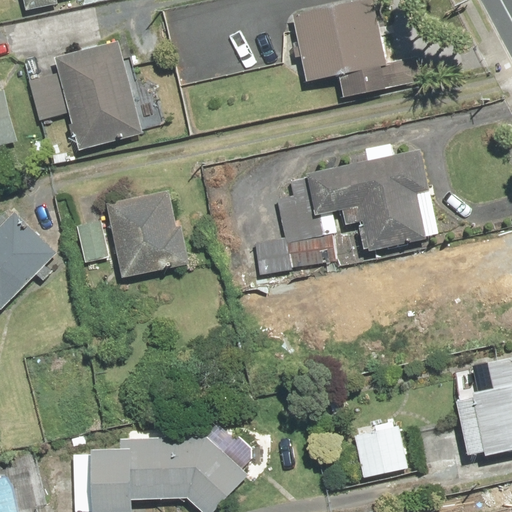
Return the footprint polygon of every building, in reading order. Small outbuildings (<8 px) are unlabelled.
[(24,0),(27,11),(59,4),(58,0),(24,0)] [(374,0),(363,0),(295,14),(309,82),(340,75),(345,99),(424,83),(419,59),(388,65),(374,0)] [(121,42),(57,58),(61,72),(29,80),(40,122),(71,114),(80,150),(144,135),(121,42)] [(9,91),(0,93),(0,148),(22,143),(9,91)] [(422,150),(310,174),(311,177),(292,181),(296,196),(280,199),(288,238),(258,245),(265,276),(345,259),(335,213),(345,211),(348,226),(365,223),(371,251),(441,237),(422,150)] [(172,192),(110,204),(125,278),(192,265),(184,225),(179,226),(172,192)] [(0,306),(5,311),(59,256),(16,215),(0,231),(0,306)] [(99,219),(82,223),(91,262),(107,259),(99,219)] [(374,312),(384,355),(502,328),(486,261),(413,277),(419,302),(374,312)] [(476,398),(459,401),(470,456),(488,453),(488,457),(511,451),(511,358),(490,363),(495,389),(475,393),(476,398)] [(402,426),(356,436),(365,478),(411,469),(402,426)] [(204,511),(217,511),(251,477),(210,438),(123,439),(123,449),(94,450),(94,455),(75,456),(75,511),(136,511),(136,500),(191,499),(204,511)]
